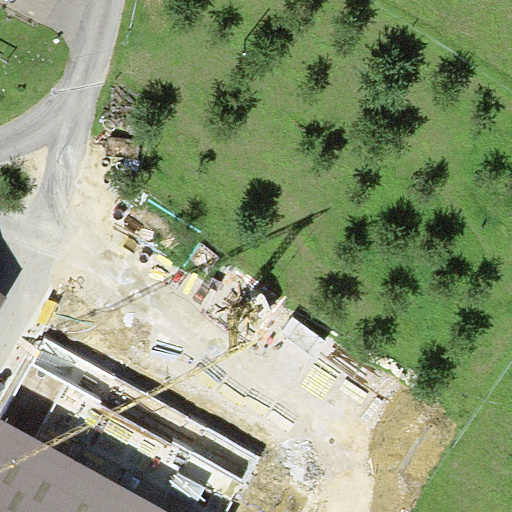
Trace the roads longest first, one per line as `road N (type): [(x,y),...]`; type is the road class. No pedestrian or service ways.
road 1 (track): [(0,332),(50,130)]
road 2 (unclassified): [(0,145),(50,130),(102,0)]
